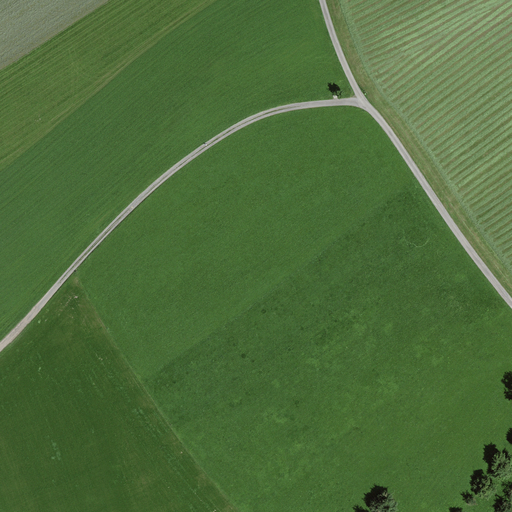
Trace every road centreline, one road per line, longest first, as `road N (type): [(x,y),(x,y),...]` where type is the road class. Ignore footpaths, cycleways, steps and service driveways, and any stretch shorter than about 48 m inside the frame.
road 1 (track): [(362,101),(276,108),(199,149),(140,198),(0,348)]
road 2 (track): [(362,101),(511,304)]
